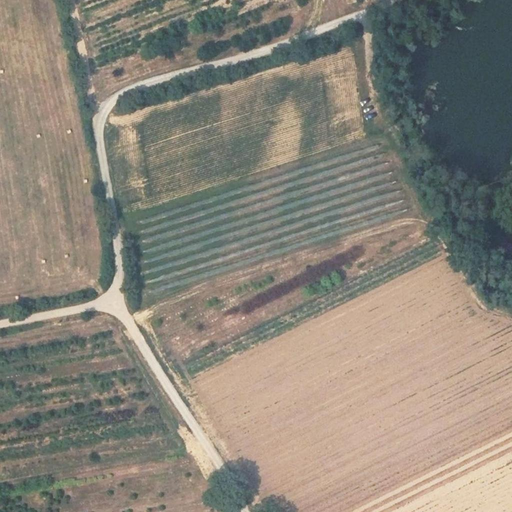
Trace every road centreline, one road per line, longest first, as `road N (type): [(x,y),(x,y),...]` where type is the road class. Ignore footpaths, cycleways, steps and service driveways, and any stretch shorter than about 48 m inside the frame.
road 1 (track): [(386,0),(368,14),(261,51),(137,84),(111,100),(97,125)]
road 2 (unclassified): [(97,125),(120,285),(112,298),(0,324)]
road 3 (track): [(245,511),(112,298)]
road 4 (track): [(67,0),(97,125)]
